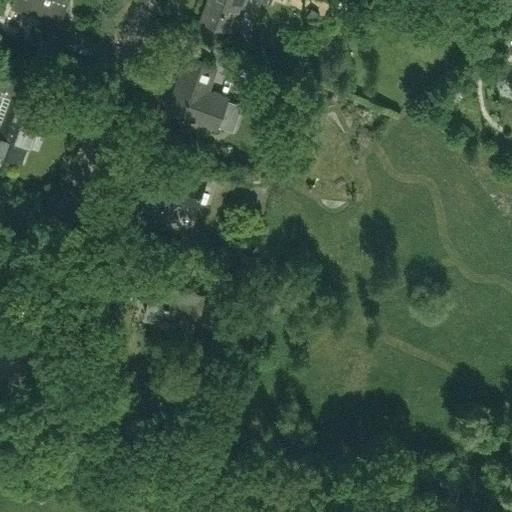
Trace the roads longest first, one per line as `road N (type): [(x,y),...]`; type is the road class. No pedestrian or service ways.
road 1 (residential): [(61,231),(147,0)]
road 2 (residential): [(24,390),(61,231)]
